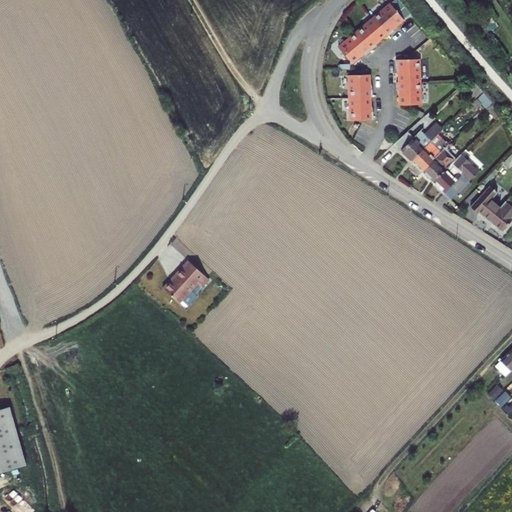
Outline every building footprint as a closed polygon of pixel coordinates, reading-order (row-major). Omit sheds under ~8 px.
[(405,20),(392,4),(374,18),(388,34),(390,36),(396,31),(394,29),(405,20)] [(388,34),(374,18),(358,32),(373,51),(378,46),(377,44),(388,34)] [(366,56),(373,51),(358,32),(340,47),(354,63),(365,54),(366,56)] [(421,81),(421,59),(397,59),(397,68),(400,67),(400,82),(421,81)] [(459,76),(464,82),(470,77),(465,71),(459,76)] [(372,88),(371,74),(350,75),(351,97),(372,96),(375,96),(375,88),(372,88)] [(470,77),(464,84),(476,98),(483,91),(470,77)] [(422,104),(421,81),(400,82),(398,82),(398,90),(401,90),(401,105),(422,104)] [(476,98),(486,109),(493,103),(483,91),(476,98)] [(373,110),(372,96),(351,97),(352,120),(376,119),(375,110),(373,110)] [(496,120),(502,114),(502,113),(493,103),(486,109),(496,120)] [(409,132),(395,144),(413,162),(439,135),(444,129),(437,122),(433,126),(429,122),(414,137),(409,132)] [(423,172),(436,158),(435,157),(448,144),(439,135),(413,162),(423,172)] [(433,182),(456,159),(446,148),(436,158),(423,172),(433,182)] [(444,193),(472,165),(467,161),(461,154),(456,159),(433,182),(444,193)] [(478,172),(472,165),(444,193),(451,200),(478,172)] [(511,221),(511,208),(510,206),(511,204),(511,202),(508,199),(500,208),(491,200),(497,194),(489,187),(469,208),(477,214),(479,213),(502,233),(511,221)] [(172,280),(174,281),(191,262),(190,261),(172,280)] [(165,289),(181,304),(200,283),(205,287),(211,280),(191,262),(174,281),(172,280),(165,289)] [(511,349),(501,361),(511,371),(511,369),(511,349)] [(495,366),(505,376),(511,371),(501,361),(495,366)] [(502,408),(509,415),(511,412),(511,410),(506,404),(502,408)] [(0,475),(29,467),(11,409),(0,412),(0,475)]
